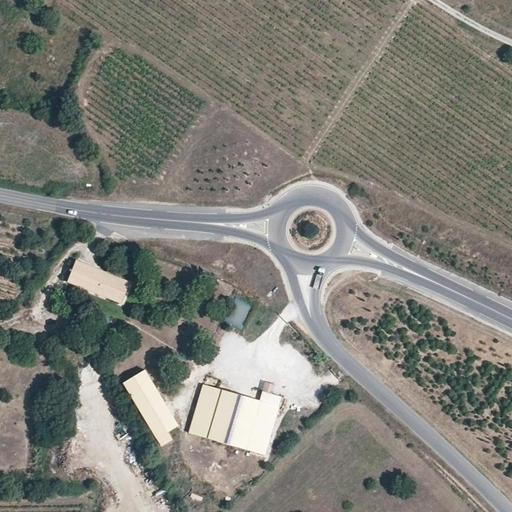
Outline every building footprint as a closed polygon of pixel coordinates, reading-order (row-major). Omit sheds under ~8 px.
[(128,282),(75,261),(67,279),(120,301),(128,282)] [(223,320),(241,330),(254,308),(236,298),(223,320)] [(26,385),(27,369),(8,368),(8,376),(7,384),(26,385)] [(148,370),(126,382),(156,439),(178,427),(148,370)] [(279,407),(204,387),(191,435),(266,455),(279,407)]
